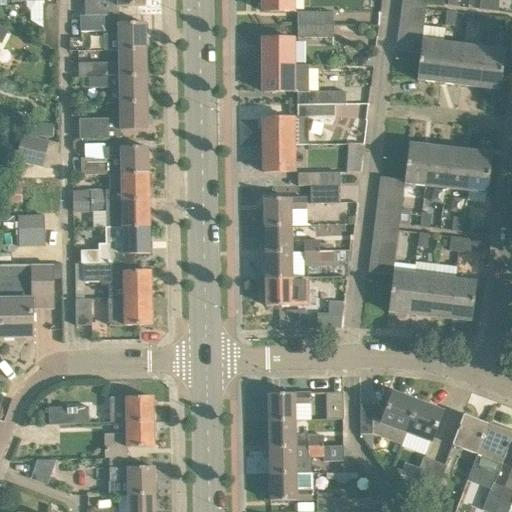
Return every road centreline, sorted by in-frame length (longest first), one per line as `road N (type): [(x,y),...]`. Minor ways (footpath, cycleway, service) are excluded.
road 1 (unknown): [(69,362),(57,0)]
road 2 (tertiary): [(205,360),(198,0)]
road 3 (residential): [(492,374),(413,359),(205,360)]
road 4 (residential): [(0,437),(27,380),(44,368),(205,360)]
road 5 (residential): [(511,193),(492,374)]
road 6 (tertiary): [(207,511),(205,360)]
